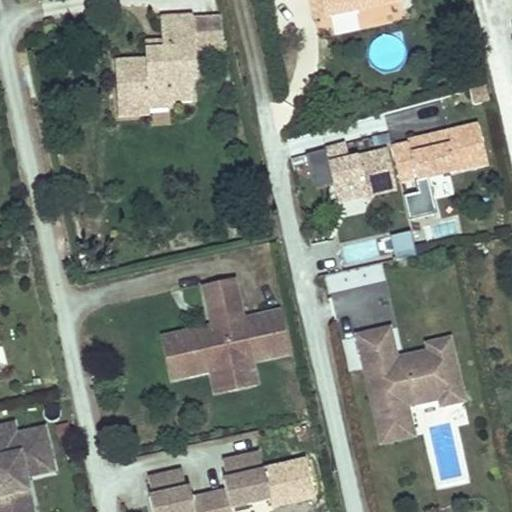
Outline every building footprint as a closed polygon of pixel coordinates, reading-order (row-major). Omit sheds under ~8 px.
[(325,20),(320,0),(310,0),(316,22),(325,20)] [(402,0),(320,0),(325,20),(403,2),(402,0)] [(219,14),(193,16),(161,18),(162,41),(162,49),(145,50),(146,60),(116,61),(117,83),(126,82),(128,102),(149,101),(149,107),(174,106),(173,101),(193,100),(192,78),(197,77),(196,52),(221,50),(219,14)] [(162,41),(145,42),(145,50),(162,49),(162,41)] [(149,101),(128,102),(126,82),(117,83),(119,114),(150,113),(149,107),(149,101)] [(487,162),(477,123),(444,131),(430,135),(407,141),(408,143),(391,147),(399,181),(416,177),(416,180),(420,193),(405,197),(410,218),(437,211),(428,177),(487,162)] [(394,183),(385,145),(346,154),(343,140),(323,145),(336,197),(360,192),(364,188),(370,189),(394,183)] [(367,198),(370,189),(364,188),(360,192),(367,198)] [(416,248),(410,225),(391,230),(396,253),(416,248)] [(328,289),(381,283),(379,271),(373,272),(372,270),(326,276),(328,289)] [(234,282),(204,289),(210,316),(216,320),(210,329),(180,336),(169,353),(185,363),(196,361),(198,369),(217,365),(220,376),(245,370),(242,359),(287,349),(279,314),(243,322),(234,282)] [(464,397),(450,336),(427,341),(429,349),(404,354),(405,359),(398,361),(396,356),(389,326),(357,334),(370,386),(379,384),(383,400),(374,403),(382,440),(414,433),(408,403),(440,395),(442,403),(464,397)] [(180,336),(163,340),(172,381),(210,373),(215,395),(258,385),(253,363),(288,355),(287,349),(242,359),(245,370),(220,376),(217,365),(198,369),(196,361),(185,363),(169,353),(180,336)] [(383,400),(379,384),(370,386),(374,403),(383,400)] [(49,425),(56,460),(72,457),(65,422),(49,425)] [(13,425),(0,427),(0,511),(24,511),(20,492),(28,491),(25,477),(31,476),(53,471),(43,429),(15,435),(13,425)] [(183,467),(146,475),(153,511),(232,511),(232,508),(269,500),(259,454),(222,462),(228,489),(190,497),(183,467)] [(326,511),(314,459),(267,470),(275,503),(287,500),(289,511),(326,511)] [(32,511),(28,491),(20,492),(24,511),(32,511)]
